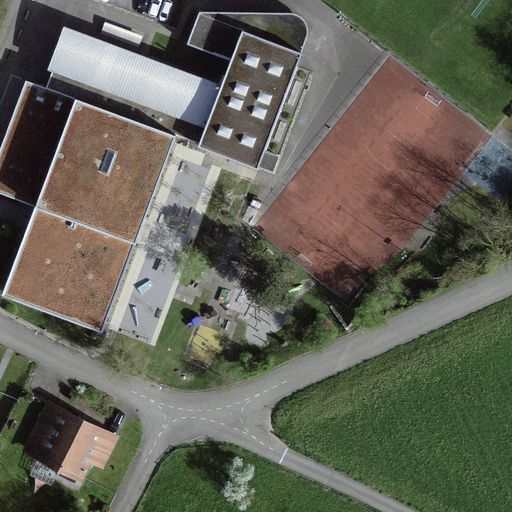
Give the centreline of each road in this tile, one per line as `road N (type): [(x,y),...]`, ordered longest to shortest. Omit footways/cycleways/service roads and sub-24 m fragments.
road 1 (residential): [(217,419),(511,280)]
road 2 (residential): [(0,327),(169,405)]
road 3 (unclassified): [(217,419),(378,511)]
